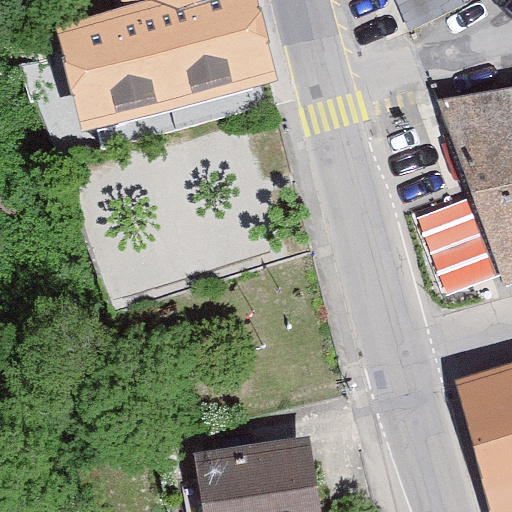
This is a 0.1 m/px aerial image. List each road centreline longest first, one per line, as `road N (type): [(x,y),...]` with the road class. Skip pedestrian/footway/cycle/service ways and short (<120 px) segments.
road 1 (tertiary): [(327,88),(397,352)]
road 2 (residential): [(327,88),(511,43)]
road 3 (tertiary): [(397,352),(442,511)]
